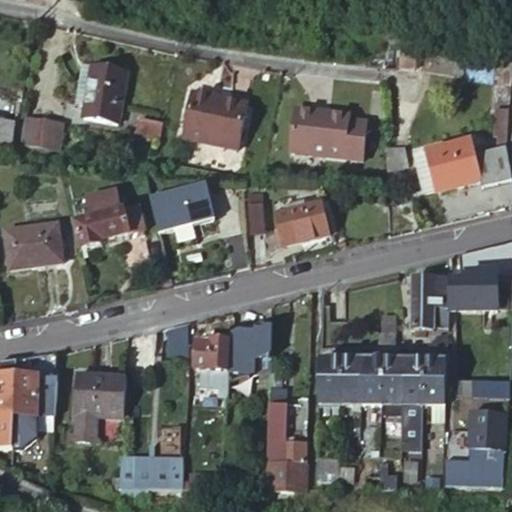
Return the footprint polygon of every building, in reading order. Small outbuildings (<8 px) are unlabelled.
[(85,106),(92,68),(83,66),(76,104),(85,106)] [(129,74),(92,68),(85,106),(83,118),(120,124),(122,111),(127,112),(131,90),(126,89),(129,74)] [(250,111),(197,96),(184,139),(237,154),(250,111)] [(508,138),(509,114),(497,113),(495,139),(497,140),(508,140),(508,138)] [(319,117),(296,116),(294,158),(367,161),(368,124),(351,123),(351,118),(329,117),(329,120),(319,119),(319,117)] [(135,135),(138,119),(127,117),(125,133),(135,135)] [(64,123),(26,119),(23,148),(61,152),(64,123)] [(160,139),(163,123),(138,119),(135,135),(160,139)] [(0,149),(13,152),(15,143),(11,143),(14,124),(0,121),(0,149)] [(483,191),(511,184),(511,174),(507,150),(508,140),(497,140),(497,154),(476,159),(472,142),(427,154),(437,196),(481,185),(483,191)] [(405,149),(387,149),(389,180),(401,179),(401,169),(410,167),(405,149)] [(428,198),(437,196),(427,154),(417,157),(428,198)] [(208,189),(185,194),(188,205),(196,203),(197,208),(211,205),(208,189)] [(152,201),(160,235),(215,222),(211,205),(197,208),(196,203),(188,205),(185,194),(152,201)] [(248,235),(264,236),(266,200),(250,199),(248,235)] [(292,201),(274,205),(284,250),(332,239),(323,207),(295,213),(292,201)] [(124,214),(76,225),(82,252),(103,247),(102,242),(143,234),(138,214),(125,217),(124,214)] [(58,227),(5,234),(11,271),(64,265),(58,227)] [(460,254),(461,278),(461,289),(451,289),(451,312),(498,311),(498,278),(511,275),(511,242),(495,247),(460,254)] [(451,289),(451,281),(413,280),(412,331),(435,331),(435,322),(450,322),(451,312),(451,289)] [(174,329),(169,330),(169,356),(189,356),(189,326),(174,329)] [(274,332),(232,331),(232,344),(230,362),(272,364),(274,332)] [(395,333),(380,333),(381,345),(395,346),(395,333)] [(450,352),(450,338),(435,337),(435,345),(426,344),(426,352),(428,352),(450,352)] [(219,398),(228,398),(230,362),(232,344),(210,343),(210,346),(197,345),(196,374),(202,374),(201,389),(219,390),(219,398)] [(51,357),(16,362),(16,379),(40,380),(59,381),(60,361),(60,354),(51,357)] [(0,364),(0,378),(16,379),(16,362),(4,364),(0,364)] [(343,363),(322,363),(321,407),(342,407),(343,363)] [(365,363),(343,363),(342,407),(363,407),(365,363)] [(365,363),(363,407),(384,408),(386,364),(365,363)] [(386,364),(384,408),(405,408),(406,364),(386,364)] [(426,409),(428,364),(406,364),(405,408),(426,409)] [(446,409),(448,409),(450,364),(428,364),(426,409),(434,409),(446,409)] [(125,422),(128,378),(80,375),(75,442),(96,443),(98,419),(125,422)] [(282,376),(272,376),(271,406),(286,407),(286,392),(281,392),(282,376)] [(16,424),(16,379),(0,378),(0,418),(8,419),(8,424),(16,424)] [(40,380),(16,379),(16,424),(16,445),(16,450),(26,449),(37,435),(38,420),(57,421),(59,381),(40,380)] [(511,383),(462,380),(460,395),(510,399),(511,383)] [(268,463),(267,490),(308,492),(309,465),(310,420),(287,419),(288,407),(286,407),(271,406),(270,419),(268,463)] [(342,407),(321,407),(321,416),(341,417),(342,407)] [(384,408),(363,407),(363,416),(384,417),(384,408)] [(405,408),(384,408),(384,417),(404,417),(405,408)] [(426,409),(405,408),(404,417),(426,417),(426,409)] [(8,419),(0,418),(0,449),(13,450),(16,450),(16,445),(16,424),(8,424),(8,419)] [(382,456),(383,443),(367,443),(367,458),(382,458),(382,456)] [(403,462),(404,444),(390,443),(389,456),(397,456),(396,462),(403,462)] [(505,487),(505,454),(481,453),(481,465),(470,464),(448,464),(448,486),(505,487)] [(481,465),(481,453),(471,453),(470,464),(481,465)] [(123,458),(122,489),(183,492),(183,484),(185,460),(123,458)] [(320,463),(319,480),(340,481),(340,469),(340,461),(327,460),(327,463),(320,463)] [(366,477),(366,492),(396,492),(396,477),(388,477),(388,463),(375,463),(375,477),(366,477)] [(340,469),(340,481),(356,482),(355,472),(356,469),(340,469)] [(424,485),(424,469),(408,469),(407,478),(407,485),(424,485)] [(259,475),(228,473),(226,487),(259,488),(259,475)] [(183,484),(183,492),(185,492),(222,493),(223,476),(198,474),(198,484),(183,484)]
